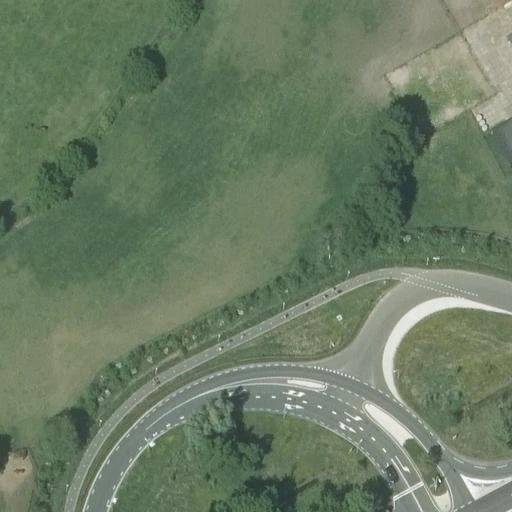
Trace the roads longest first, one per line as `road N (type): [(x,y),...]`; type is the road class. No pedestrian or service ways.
road 1 (unclassified): [(346,385),(375,331),(427,281),(511,300)]
road 2 (secondary): [(469,511),(418,429),(346,385)]
road 3 (secondary): [(346,385),(294,374),(241,377),(188,399)]
road 4 (secondary): [(188,399),(135,439),(96,511)]
road 5 (secondary): [(188,399),(251,399),(328,415)]
road 6 (secondary): [(328,415),(373,439),(426,511)]
